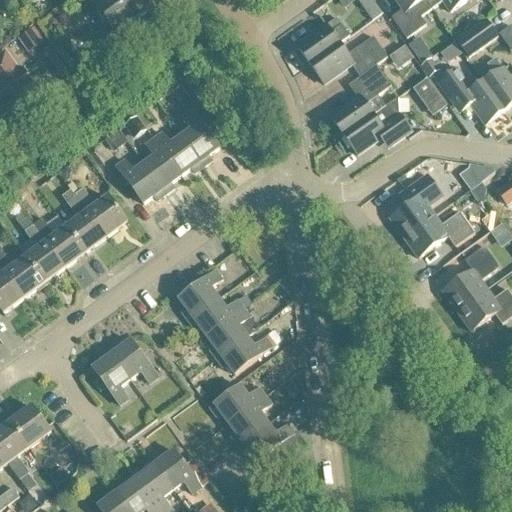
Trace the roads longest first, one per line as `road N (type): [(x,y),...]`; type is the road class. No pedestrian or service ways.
road 1 (residential): [(336,511),(294,182)]
road 2 (unclassified): [(39,364),(258,192),(294,182)]
road 3 (residential): [(346,195),(419,150),(511,157)]
road 4 (unknown): [(442,341),(489,511)]
road 5 (unclassified): [(442,341),(346,195)]
road 6 (residential): [(294,182),(290,133),(250,41)]
